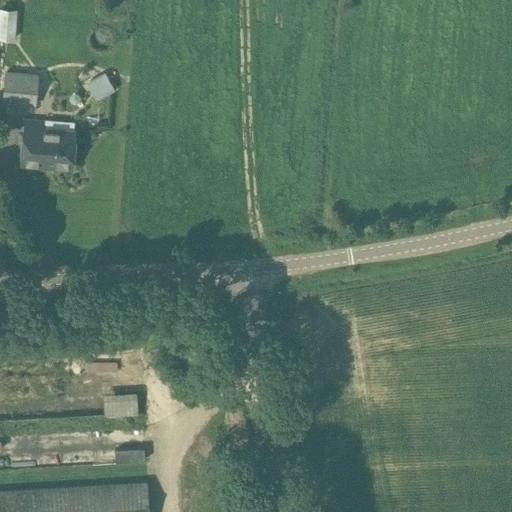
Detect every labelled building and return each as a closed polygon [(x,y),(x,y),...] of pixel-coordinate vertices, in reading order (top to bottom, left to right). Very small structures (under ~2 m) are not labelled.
[(17,9),(0,7),(0,38),(15,39),(17,9)] [(89,82),(98,99),(114,90),(105,74),(89,82)] [(37,83),(4,81),(3,105),(35,107),(37,83)] [(42,121),(24,120),(20,163),(72,167),(75,132),(41,129),(42,121)] [(137,414),(137,392),(104,394),(105,416),(137,414)] [(0,511),(147,511),(146,483),(0,491),(0,511)]
